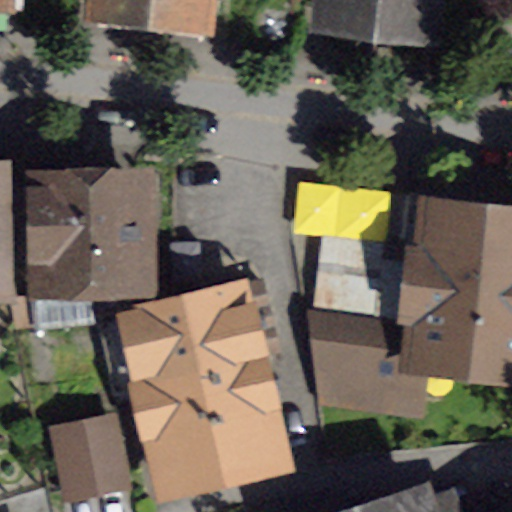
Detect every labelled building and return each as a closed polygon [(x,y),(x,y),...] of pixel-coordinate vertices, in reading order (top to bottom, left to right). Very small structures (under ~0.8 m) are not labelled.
[(101,0),(101,1),(200,14),(201,0),(101,0)] [(428,0),(328,0),(328,12),(426,23),(428,0)] [(136,184),(17,186),(18,255),(29,255),(30,281),(32,281),(33,296),(33,320),(89,319),(89,297),(100,296),(100,280),(137,280),(136,184)] [(325,398),(419,408),(425,356),(511,364),(511,223),(421,214),(411,309),(383,306),(388,258),(321,250),(314,310),(325,398)] [(0,298),(9,297),(12,297),(12,296),(0,227),(0,298)] [(279,350),(262,282),(233,289),(232,285),(95,318),(114,396),(150,387),(172,477),(271,454),(248,358),(279,350)] [(33,325),(33,320),(33,296),(12,296),(12,297),(9,297),(9,325),(33,325)] [(124,479),(113,423),(57,434),(68,490),(124,479)] [(415,511),(412,499),(372,511),(415,511)]
